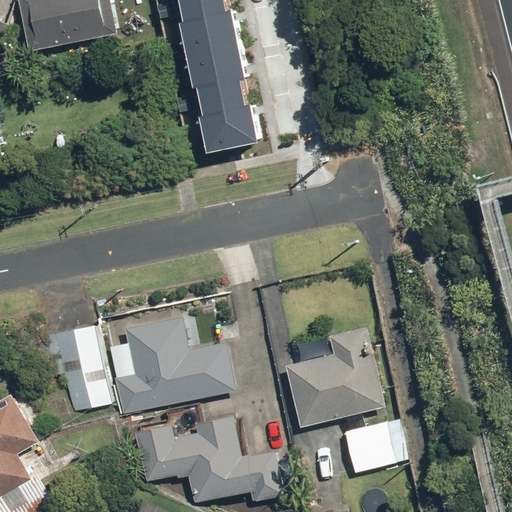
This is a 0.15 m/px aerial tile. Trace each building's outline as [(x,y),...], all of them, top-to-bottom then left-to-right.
[(115,0),(20,0),(31,54),(121,35),(115,0)] [(191,0),(194,13),(187,15),(200,83),(206,82),(211,109),(207,109),(214,146),(268,136),(261,97),(254,99),(249,72),(253,71),(241,5),(235,6),(233,0),(191,0)] [(0,19),(0,63),(15,25),(0,19)] [(0,183),(8,183),(0,128),(0,183)] [(192,314),(129,327),(132,343),(112,348),(125,416),(243,392),(232,339),(198,345),(192,314)] [(115,403),(101,330),(41,342),(48,378),(69,374),(76,411),(115,403)] [(355,473),(414,462),(405,419),(370,426),(367,414),(389,409),(377,353),(368,355),(364,337),(335,342),(337,352),(287,362),(300,426),(348,417),(350,426),(346,427),(355,473)] [(0,511),(31,511),(29,507),(52,494),(44,480),(51,477),(34,446),(43,441),(16,391),(0,399),(0,511)] [(251,458),(242,411),(202,419),(199,405),(169,411),(172,425),(137,432),(147,484),(193,475),(198,500),(253,489),(255,501),(287,495),(278,452),(251,458)]
